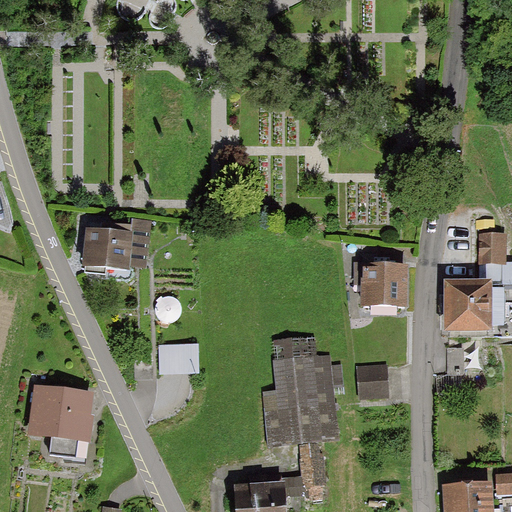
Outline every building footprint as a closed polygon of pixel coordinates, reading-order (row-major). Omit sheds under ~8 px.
[(135,276),(134,272),(131,268),(148,270),(153,221),(132,219),(131,228),(102,225),(102,233),(87,231),(83,269),(107,271),(106,280),(127,282),(132,280),(135,276)] [(508,235),(479,234),(479,266),(480,266),(507,266),(507,264),(508,235)] [(493,284),(493,336),(511,336),(511,263),(507,264),(507,266),(480,266),(480,284),(493,284)] [(361,310),(410,311),(410,268),(362,267),(361,310)] [(445,283),(444,335),(493,336),(493,284),(480,284),(445,283)] [(324,444),(341,443),(336,396),(345,395),(342,365),(332,366),(331,356),(318,357),(316,337),(272,342),(277,392),(263,393),(269,450),(299,447),(324,444)] [(200,345),(160,346),(161,377),(200,376),(200,345)] [(135,381),(154,381),(153,346),(134,347),(135,381)] [(465,349),(449,349),(449,376),(465,376),(465,349)] [(357,367),(359,401),(390,399),(389,366),(357,367)] [(92,447),(96,419),(93,418),(96,396),(35,387),(28,438),(53,442),(50,457),(86,462),(89,446),(92,447)] [(324,444),(299,447),(302,477),(282,478),(283,485),(286,485),(287,499),(291,498),(292,511),(306,511),(325,510),(323,489),(328,489),(324,444)] [(236,489),(236,511),(287,511),(287,499),(286,485),(283,485),(282,478),(282,475),(249,477),(250,488),(236,489)] [(511,475),(497,476),(497,494),(497,497),(511,496),(511,475)] [(493,485),(443,488),(444,511),(494,511),(494,494),(493,485)] [(497,494),(494,494),(494,511),(511,511),(511,496),(497,497),(497,494)]
